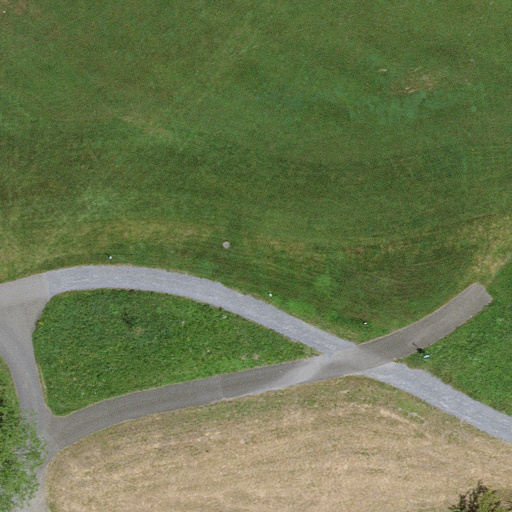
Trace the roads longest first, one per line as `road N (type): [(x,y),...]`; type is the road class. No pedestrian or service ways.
road 1 (track): [(0,493),(84,415),(366,359)]
road 2 (track): [(511,425),(366,359)]
